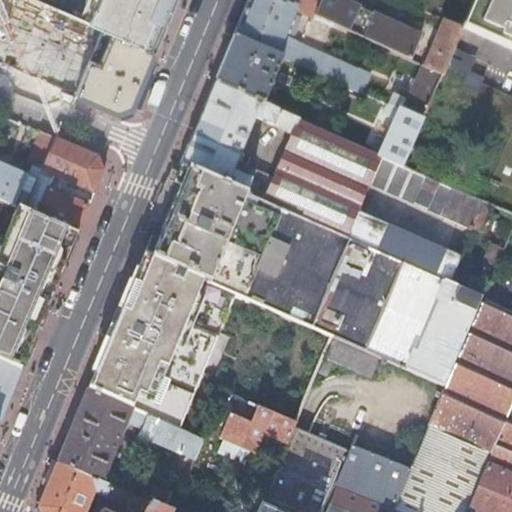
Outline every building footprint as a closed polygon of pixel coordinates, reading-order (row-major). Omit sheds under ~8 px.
[(88,0),(80,20),(104,30),(154,51),(160,37),(175,0),(88,0)] [(250,0),(238,30),(234,39),(277,58),(286,35),(290,38),(294,36),(300,23),(298,18),(294,16),(296,11),(272,0),(250,0)] [(272,0),(296,11),(411,61),(421,36),(338,0),(272,0)] [(467,0),(459,20),(465,24),(475,0),(467,0)] [(491,35),(511,44),(511,0),(475,0),(465,24),(491,35)] [(422,66),(443,75),(463,29),(443,20),(422,66)] [(132,105),(154,51),(104,30),(102,36),(111,40),(100,65),(91,61),(77,94),(97,103),(117,112),(132,105)] [(226,60),(216,84),(262,104),(264,105),(283,60),(277,58),(234,39),(226,60)] [(402,112),(423,121),(443,75),(422,66),(402,112)] [(373,154),(264,105),(262,104),(216,84),(199,122),(181,168),(227,187),(258,200),(422,273),(433,246),(358,212),(370,185),(444,218),(445,216),(443,216),(455,190),(403,167),(380,157),(373,154)] [(396,120),(380,157),(403,167),(423,121),(402,112),(394,108),(390,118),(396,120)] [(389,117),(373,154),(380,157),(396,120),(390,118),(389,117)] [(56,139),(41,133),(28,162),(43,169),(56,139)] [(71,145),(56,139),(43,169),(42,172),(57,178),(95,194),(104,171),(99,158),(71,145)] [(511,184),(511,141),(499,180),(511,184)] [(14,169),(0,163),(0,198),(7,202),(26,210),(32,194),(22,190),(28,175),(14,169)] [(149,244),(144,255),(220,288),(236,295),(333,337),(380,358),(446,388),(484,301),(422,273),(258,200),(227,187),(181,168),(176,181),(149,244)] [(57,178),(42,172),(32,194),(26,210),(33,213),(38,215),(49,189),(52,191),(57,178)] [(79,233),(89,207),(68,198),(52,191),(49,189),(38,215),(79,233)] [(26,210),(7,202),(0,217),(0,361),(21,371),(26,360),(36,336),(40,327),(49,304),(52,297),(79,233),(38,215),(33,213),(26,210)] [(485,262),(498,269),(506,251),(492,245),(485,262)] [(95,373),(87,390),(180,429),(236,295),(220,288),(144,255),(138,271),(114,328),(95,373)] [(446,388),(410,472),(394,509),(400,511),(467,511),(468,511),(507,420),(508,418),(511,409),(511,313),(484,301),(446,388)] [(53,305),(49,304),(40,327),(44,328),(53,305)] [(40,338),(36,336),(26,360),(30,362),(40,338)] [(333,337),(324,357),(371,377),(380,358),(333,337)] [(18,379),(21,371),(0,361),(0,421),(10,397),(18,379)] [(194,460),(203,440),(180,429),(87,390),(74,424),(57,463),(102,483),(107,485),(117,489),(121,480),(112,476),(113,473),(107,471),(114,456),(119,458),(121,454),(115,451),(127,423),(142,430),(140,436),(194,460)] [(511,511),(511,422),(507,420),(468,511),(470,511),(511,511)] [(350,452),(294,427),(286,445),(277,470),(257,511),(324,511),(336,486),(350,452)] [(410,472),(352,449),(350,452),(336,486),(337,487),(326,511),(392,511),(394,509),(410,472)] [(95,511),(99,504),(107,485),(102,483),(57,463),(48,486),(39,508),(40,511),(95,511)] [(117,511),(170,511),(117,489),(107,485),(99,504),(117,511)]
